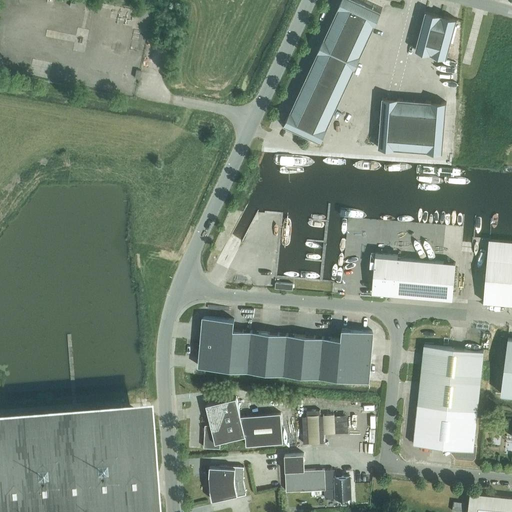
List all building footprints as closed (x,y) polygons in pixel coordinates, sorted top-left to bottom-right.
[(319,144),(382,7),(365,0),(340,0),(282,127),(319,144)] [(446,58),(457,19),(425,10),(415,49),(446,58)] [(443,152),(446,102),(382,96),(378,147),(443,152)] [(511,303),(511,240),(489,239),(483,301),(511,303)] [(452,299),(456,262),(398,257),(398,253),(376,251),(372,292),(452,299)] [(340,338),(233,328),(234,318),(204,316),(200,366),(366,380),(371,330),(341,328),(340,338)] [(511,338),(508,337),(501,393),(511,394),(511,338)] [(472,458),(475,457),(476,446),(474,445),(484,347),(424,341),(414,444),(455,448),(455,454),(457,457),(472,458)] [(302,432),(361,437),(365,397),(305,392),(302,432)] [(241,415),(236,397),(206,404),(211,425),(205,424),(205,427),(204,427),(203,427),(205,433),(204,447),(220,448),(220,441),(246,435),(246,445),(283,442),(281,412),(241,415)] [(0,426),(0,511),(151,511),(143,415),(0,426)] [(305,469),(304,453),(285,454),(286,491),(326,489),(326,488),(335,488),(336,498),(339,498),(341,499),(343,500),(345,499),(347,498),(347,497),(351,497),(350,476),(335,476),(335,469),(325,469),(325,468),(305,469)] [(221,498),(222,499),(246,494),(243,480),(244,466),(219,464),(219,466),(210,466),(209,477),(210,477),(210,479),(208,479),(208,478),(207,478),(207,483),(208,487),(209,487),(208,487),(210,487),(211,489),(210,489),(213,500),(221,498)] [(511,511),(511,496),(470,493),(467,511),(511,511)]
